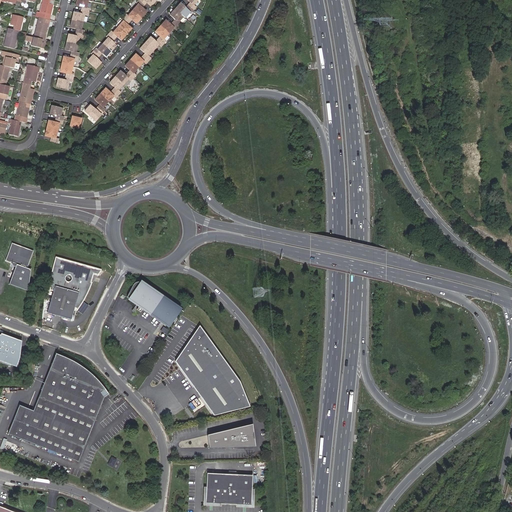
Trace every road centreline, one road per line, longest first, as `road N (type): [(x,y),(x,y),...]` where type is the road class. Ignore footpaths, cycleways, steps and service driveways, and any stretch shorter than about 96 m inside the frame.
road 1 (trunk): [(418,266),(217,208),(195,171),(207,117),(243,94),(271,92),(296,102),(319,128),(329,186),(332,386)]
road 2 (trunk): [(385,271),(467,303),(490,335),(491,372),(464,409),(413,419),(379,398),(363,368),(355,186)]
road 3 (trunk): [(316,0),(338,186),(332,386)]
road 4 (trunk): [(511,279),(465,250),(398,166),(345,0)]
road 5 (trunk): [(336,511),(355,299),(355,186)]
road 6 (trunk): [(160,266),(208,281),(274,363),(306,451),(309,511)]
road 7 (trunk): [(213,86),(169,157),(126,185),(97,194),(0,185)]
road 8 (primary): [(418,266),(217,224),(183,208)]
road 9 (primary): [(183,250),(214,235),(385,271)]
road 10 (trunk): [(381,511),(419,467),(489,410),(511,369)]
road 11 (unknown): [(172,444),(253,420),(254,450),(175,446)]
road 12 (unclassified): [(84,349),(156,429),(164,466),(156,511)]
road 13 (trunk): [(355,186),(333,0)]
road 14 (residential): [(173,0),(89,97),(50,96)]
road 15 (primary): [(128,198),(98,204),(0,189)]
road 16 (trunk): [(213,86),(170,176),(147,191)]
road 17 (unclassified): [(120,511),(73,490),(0,474)]
road 18 (trunk): [(332,386),(320,511)]
road 19 (primary): [(385,271),(506,302)]
road 20 (primary): [(0,201),(95,219),(114,237)]
road 21 (unknown): [(56,339),(40,387),(17,402),(0,441)]
